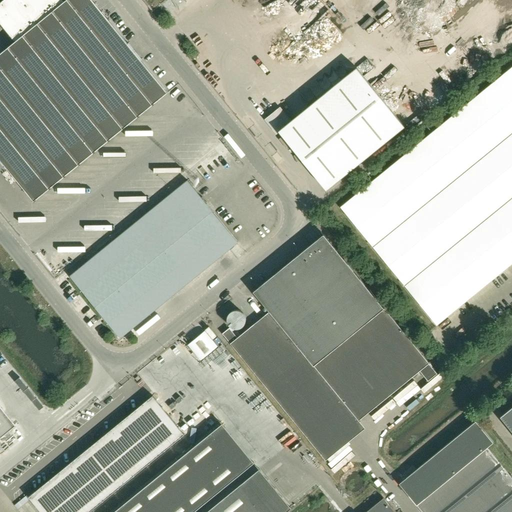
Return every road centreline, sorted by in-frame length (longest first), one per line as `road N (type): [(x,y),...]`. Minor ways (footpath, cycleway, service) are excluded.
road 1 (unclassified): [(120,372),(279,242),(288,213),(125,0)]
road 2 (unknown): [(16,249),(155,149),(219,117)]
road 3 (unclassified): [(120,372),(0,229)]
road 4 (unclassified): [(0,469),(120,372)]
